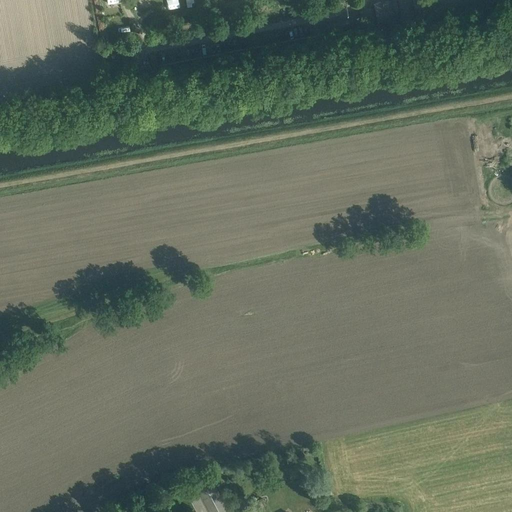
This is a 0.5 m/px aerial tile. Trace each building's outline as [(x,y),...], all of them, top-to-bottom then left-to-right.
[(170,9),(178,8),(177,0),(169,1),(170,9)] [(395,0),(392,0),(374,3),(377,20),(390,18),(390,20),(397,19),(399,19),(397,9),(395,0)] [(412,0),(416,16),(431,13),(428,0),(412,0)] [(373,8),(359,10),(361,21),(375,19),(373,8)] [(192,475),(174,484),(188,511),(228,511),(213,481),(200,488),(192,475)]
